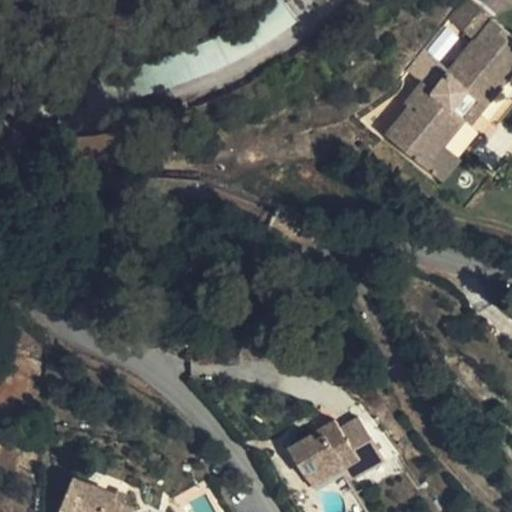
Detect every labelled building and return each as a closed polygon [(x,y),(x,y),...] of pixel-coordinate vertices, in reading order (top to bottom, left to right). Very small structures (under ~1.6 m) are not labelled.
[(150,62),(82,82),(83,86),(84,107),(84,110),(127,100),(186,80),(203,74),(226,64),(245,54),(274,36),(296,20),(281,0),(274,0),(183,52),(150,62)] [(481,7),(463,27),(474,35),(478,39),(495,19),(481,7)] [(385,132),(423,164),(441,143),(463,117),(474,105),(480,110),(511,71),(511,42),(509,40),(511,36),(511,33),(495,19),(478,39),(474,35),(446,68),(428,88),(421,81),(401,103),(406,108),(385,132)] [(428,88),(446,68),(435,58),(416,78),(421,81),(428,88)] [(56,89),(57,109),(84,107),(83,86),(56,89)] [(463,117),(469,122),(480,110),(474,105),(463,117)] [(441,143),(423,164),(438,177),(457,156),(441,143)] [(265,335),(242,333),(239,357),(262,359),(265,335)] [(312,431),(288,446),(305,475),(321,465),(322,467),(338,457),(342,463),(341,464),(342,466),(358,456),(338,423),(315,437),(312,431)] [(321,465),(305,475),(311,485),(342,466),(341,464),(342,463),(338,457),(322,467),(321,465)] [(115,491),(88,481),(75,511),(130,511),(133,505),(112,497),(115,491)] [(124,495),(115,491),(112,497),(121,501),(124,495)]
